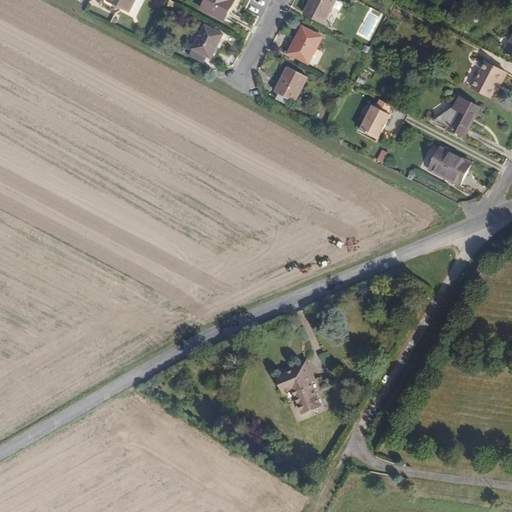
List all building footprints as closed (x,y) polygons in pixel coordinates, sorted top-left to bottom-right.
[(124,15),(131,0),(105,0),(103,4),(124,15)] [(228,3),(230,0),(205,0),(199,12),(223,23),(232,5),(228,3)] [(320,27),(332,3),(325,0),(309,0),(301,17),(320,27)] [(369,18),(365,23),(375,30),(379,25),(369,18)] [(209,61),(221,37),(200,27),(185,55),(198,62),(201,57),(209,61)] [(511,58),(511,27),(507,38),(499,34),(492,49),(511,58)] [(305,67),(318,41),(301,32),(287,58),(305,67)] [(497,86),(503,74),(484,64),(470,88),(487,98),(495,85),(497,86)] [(291,107),(305,80),(287,70),(273,98),(275,99),(289,106),(291,107)] [(461,135),(476,108),(457,98),(451,109),(446,107),(430,119),(461,135)] [(289,106),(275,99),(272,105),(285,112),(289,106)] [(389,115),(372,106),(359,130),(377,139),(389,115)] [(458,186),(469,163),(439,148),(429,167),(442,174),(441,177),(458,186)] [(324,409),(313,384),(316,383),(308,364),(298,368),(300,371),(281,379),(288,395),(296,392),(306,416),(324,409)]
